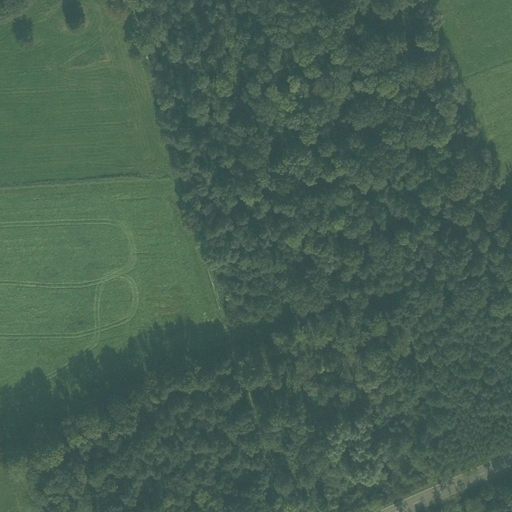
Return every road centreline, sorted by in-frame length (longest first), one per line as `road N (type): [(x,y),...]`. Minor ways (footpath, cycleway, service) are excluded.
road 1 (track): [(223,342),(0,453)]
road 2 (primary): [(395,511),(511,460)]
